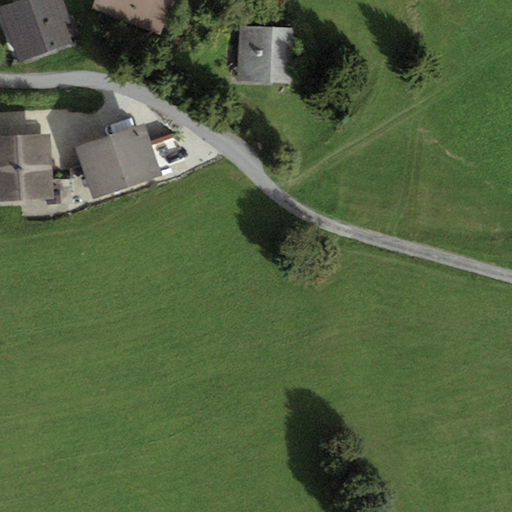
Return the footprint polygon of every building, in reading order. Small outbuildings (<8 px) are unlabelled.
[(66,0),(17,0),(0,6),(0,9),(19,63),(71,44),(68,35),(78,31),(66,0)] [(172,0),(97,0),(94,8),(160,33),(172,0)] [(299,28),(238,24),(235,80),(295,84),(299,28)] [(0,117),(0,133),(37,131),(36,115),(0,117)] [(146,132),(80,153),(94,196),(160,174),(146,132)] [(53,143),(0,142),(0,206),(53,206),(53,143)]
